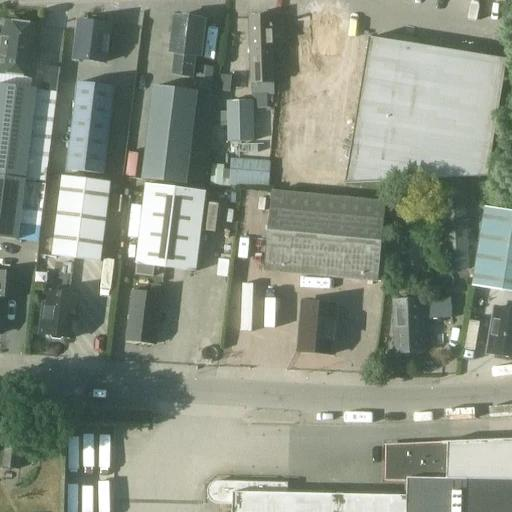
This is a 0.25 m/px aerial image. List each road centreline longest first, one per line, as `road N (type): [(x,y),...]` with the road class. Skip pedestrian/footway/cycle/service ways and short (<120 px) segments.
road 1 (unclassified): [(511,394),(368,402),(0,381)]
road 2 (unknown): [(145,511),(154,390)]
